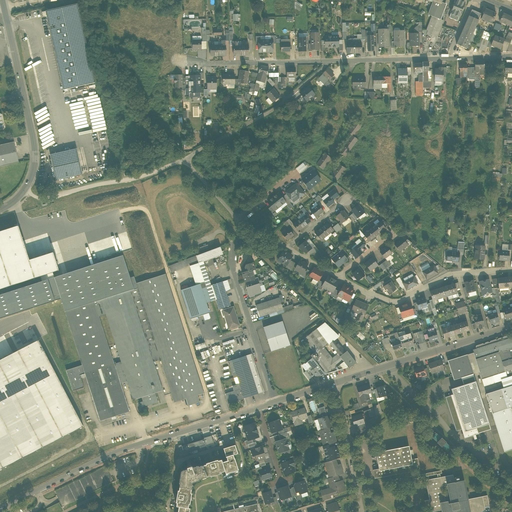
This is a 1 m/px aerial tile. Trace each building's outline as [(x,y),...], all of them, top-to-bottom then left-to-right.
[(428,15),(432,16),(440,19),(445,4),(441,2),(441,3),(434,0),(432,5),(428,15)] [(456,0),(455,0),(450,14),(451,14),(451,15),(458,17),(458,16),(459,17),(464,3),(463,3),(464,2),(459,0),(458,0),(456,0)] [(295,9),(299,12),(302,7),(302,5),(297,2),(294,2),(295,9)] [(48,21),(80,14),(77,4),(46,11),(48,21)] [(472,10),(469,16),(478,20),(479,19),(481,14),(480,13),(472,10)] [(482,20),(491,24),(496,14),(487,10),(487,11),(485,10),(483,14),(481,14),(479,19),(482,20)] [(95,83),(80,14),(48,21),(63,90),(95,83)] [(499,22),(509,26),(511,19),(511,17),(503,14),(499,22)] [(443,21),(440,19),(432,16),(426,30),(427,31),(426,35),(436,39),(443,21)] [(466,49),(466,48),(469,42),(469,41),(475,29),(475,28),(478,20),(469,16),(456,45),(466,49)] [(379,34),(379,47),(388,47),(388,33),(388,29),(387,29),(383,30),(383,34),(379,34)] [(478,30),(475,29),(469,41),(473,43),(478,30)] [(394,42),(394,47),(395,47),(404,46),(404,30),(398,31),(398,32),(394,32),(394,42)] [(410,43),(410,46),(419,46),(419,33),(418,33),(413,33),(409,34),(410,43)] [(491,46),(500,49),(504,40),(494,36),(492,42),(491,45),(491,46)] [(481,43),(483,39),(481,38),(478,44),(475,42),(474,45),(480,47),(480,45),(479,44),(480,43),(481,43)] [(201,49),(201,50),(201,42),(201,40),(192,41),(192,50),(198,50),(198,49),(201,49)] [(281,40),(281,52),(290,52),(290,40),(281,40)] [(346,53),(354,53),(354,45),(350,45),(350,43),(346,44),(346,53)] [(214,56),(218,56),(218,46),(214,46),(210,46),(210,56),(214,56)] [(241,46),(238,46),(233,46),(233,56),(241,56),(241,46)] [(422,75),(422,71),(422,64),(414,64),(414,75),(419,75),(422,75)] [(258,74),(266,76),(268,68),(260,66),(259,70),(258,74)] [(434,81),(442,81),(442,77),(443,68),(442,68),(439,68),(439,70),(435,69),(434,81)] [(475,77),(475,74),(475,72),(475,69),(475,68),(467,68),(467,72),(466,72),(466,74),(472,74),(472,77),(475,77)] [(286,69),(287,78),(288,78),(294,78),(295,78),(295,69),(286,69)] [(323,74),(329,80),(334,75),(328,69),(323,74)] [(407,75),(407,69),(398,69),(398,76),(398,81),(401,81),(401,83),(407,83),(407,75)] [(264,83),(266,76),(258,74),(257,78),(256,80),(264,83)] [(320,77),(326,83),(329,80),(323,74),(320,77)] [(175,75),(175,79),(174,79),(174,83),(175,83),(175,88),(182,88),(182,86),(182,78),(182,75),(175,75)] [(234,84),(235,84),(234,79),(234,75),(229,75),(223,75),(223,83),(228,83),(228,84),(234,84)] [(200,79),(200,76),(193,76),(193,77),(191,77),(191,76),(191,82),(188,82),(189,88),(189,93),(200,92),(200,79)] [(352,78),(353,88),(365,87),(365,77),(352,78)] [(207,89),(216,89),(216,78),(207,78),(207,89)] [(308,87),(301,94),(305,99),(307,101),(314,95),(308,87)] [(269,98),(273,103),(279,97),(277,94),(277,93),(273,88),(266,94),(269,98)] [(301,103),(305,99),(301,94),(296,97),(301,103)] [(339,152),(345,157),(349,151),(353,145),(357,139),(354,136),(362,125),(356,121),(347,132),(351,135),(347,141),(343,147),(339,152)] [(14,142),(0,145),(0,166),(19,162),(14,142)] [(50,154),(56,180),(82,174),(77,148),(50,154)] [(316,165),(322,170),(331,158),(325,153),(316,165)] [(331,176),(337,180),(346,168),(340,164),(331,176)] [(313,186),(320,180),(313,171),(308,175),(307,175),(301,179),(307,186),(311,183),(313,186)] [(345,186),(352,191),(360,179),(354,175),(345,186)] [(292,201),(293,202),(304,194),(296,184),(285,192),(286,194),(292,201)] [(323,201),(328,208),(335,202),(333,200),(339,195),(334,189),(328,194),(329,196),(323,201)] [(276,195),(273,197),(280,206),(285,202),(282,198),(278,193),(276,195)] [(275,211),(280,206),(273,197),(270,200),(267,202),(271,207),(274,211),(275,211)] [(316,217),(323,211),(318,205),(313,210),(311,211),(313,214),(316,217)] [(357,218),(358,218),(362,215),(361,213),(363,212),(358,205),(351,210),(353,213),(357,218)] [(268,209),(274,216),(277,213),(275,211),(274,211),(271,207),(268,209)] [(336,216),(342,223),(349,218),(343,211),(336,216)] [(306,215),(305,215),(300,220),(304,226),(306,224),(306,225),(311,221),(306,215)] [(349,218),(342,223),(345,227),(351,221),(349,218)] [(303,227),(304,226),(300,220),(299,220),(299,221),(293,225),(298,231),(303,227)] [(380,222),(385,229),(389,226),(382,220),(380,222)] [(365,236),(369,242),(385,229),(380,222),(376,225),(363,235),(365,236)] [(333,227),(337,232),(342,228),(338,223),(333,227)] [(325,225),(321,228),(327,235),(330,233),(334,231),(328,224),(325,226),(325,225)] [(0,289),(40,277),(42,281),(54,277),(53,273),(59,271),(53,252),(29,260),(18,226),(0,231),(0,289)] [(323,238),(327,235),(321,228),(317,231),(318,232),(315,234),(320,241),(324,238),(323,238)] [(282,234),(287,240),(291,237),(291,236),(293,235),(289,229),(282,234)] [(306,241),(312,248),(313,247),(315,246),(309,238),(306,241)] [(394,244),(399,250),(402,248),(403,249),(407,245),(405,241),(403,239),(399,242),(398,241),(394,244)] [(304,249),(307,253),(308,252),(310,250),(312,249),(312,248),(306,241),(299,246),(302,250),(304,249)] [(356,246),(360,250),(362,248),(365,246),(362,242),(356,246)] [(208,251),(210,259),(223,254),(220,246),(208,251)] [(350,251),(356,258),(362,253),(360,250),(356,246),(355,247),(352,250),(351,250),(350,251)] [(475,259),(484,260),(485,246),(477,246),(477,250),(475,250),(475,259)] [(312,248),(312,249),(308,252),(311,256),(317,252),(313,247),(312,248)] [(380,252),(384,258),(389,254),(391,253),(386,247),(383,250),(383,249),(380,252)] [(287,265),(290,260),(292,257),(289,255),(290,254),(283,251),(281,256),(280,256),(279,257),(280,258),(279,260),(282,262),(282,263),(287,265)] [(338,267),(338,268),(348,260),(342,253),(341,251),(331,259),(332,258),(339,266),(338,267)] [(499,261),(508,262),(509,252),(508,252),(502,251),(500,251),(499,261)] [(446,262),(451,262),(451,261),(458,262),(459,255),(459,253),(457,253),(451,252),(450,252),(450,254),(447,253),(446,262)] [(206,287),(211,286),(211,285),(204,262),(201,254),(199,254),(196,256),(198,262),(199,263),(205,282),(206,287)] [(131,291),(137,289),(136,283),(134,276),(130,278),(123,255),(116,258),(112,259),(104,261),(101,262),(98,263),(95,264),(54,277),(42,281),(0,294),(0,318),(61,299),(65,311),(95,302),(100,317),(107,315),(102,300),(131,291)] [(198,262),(196,256),(174,264),(176,270),(198,262)] [(364,264),(370,271),(377,265),(372,258),(364,264)] [(285,267),(291,270),(295,263),(290,260),(287,265),(285,267)] [(303,274),(304,274),(306,269),(305,269),(307,264),(304,262),(303,263),(300,261),(295,269),(300,272),(303,274)] [(199,263),(190,266),(195,283),(199,282),(200,284),(205,282),(199,263)] [(253,263),(249,264),(246,265),(245,267),(246,272),(252,270),(255,269),(253,263)] [(423,271),(430,267),(428,263),(420,267),(423,271)] [(422,272),(427,280),(438,274),(437,272),(434,267),(431,268),(430,267),(423,271),(422,272)] [(313,278),(317,280),(319,276),(320,277),(322,274),(320,273),(320,272),(314,268),(310,275),(314,277),(313,278)] [(352,273),(358,281),(365,276),(359,268),(352,273)] [(250,271),(252,270),(246,272),(242,273),(245,282),(249,281),(255,279),(253,274),(252,274),(250,271)] [(165,274),(136,283),(137,289),(154,341),(160,360),(174,404),(186,400),(198,396),(203,394),(165,274)] [(405,288),(406,290),(418,284),(417,283),(414,278),(414,277),(413,277),(412,274),(403,279),(405,281),(402,283),(405,287),(405,288)] [(322,287),(327,289),(333,279),(328,276),(324,283),(322,287)] [(395,280),(401,289),(405,287),(402,283),(399,277),(395,280)] [(497,284),(497,288),(498,288),(511,287),(511,277),(498,278),(498,283),(497,284)] [(338,282),(333,279),(327,289),(332,292),(334,289),(338,282)] [(227,280),(222,282),(225,292),(230,290),(229,284),(227,280)] [(479,282),(482,294),(491,292),(492,292),(491,288),(489,280),(487,280),(484,280),(484,281),(479,282)] [(466,287),(467,293),(468,292),(475,291),(473,281),(465,283),(466,287)] [(205,282),(200,284),(196,285),(181,290),(190,319),(197,317),(209,313),(206,303),(211,301),(206,287),(205,282)] [(230,306),(225,292),(222,282),(211,285),(211,286),(216,300),(219,309),(230,306)] [(380,282),(373,287),(375,290),(382,285),(380,282)] [(387,289),(390,293),(396,289),(391,282),(383,287),(385,290),(387,289)] [(259,286),(259,284),(253,286),(247,288),(250,297),(254,296),(254,295),(261,292),(259,286)] [(338,296),(343,299),(348,288),(346,287),(347,287),(346,286),(344,285),(340,292),(338,296)] [(211,301),(216,300),(211,286),(206,287),(211,301)] [(349,288),(348,288),(343,299),(348,301),(348,302),(350,298),(353,293),(354,291),(351,290),(351,289),(351,288),(349,287),(349,288)] [(147,343),(131,291),(102,300),(107,315),(122,362),(128,382),(134,400),(142,397),(155,393),(162,391),(153,362),(147,343)] [(269,314),(283,309),(282,307),(279,298),(255,305),(259,317),(269,314)] [(416,303),(418,308),(422,307),(422,308),(426,307),(427,307),(426,304),(424,299),(416,301),(416,303)] [(356,320),(361,323),(366,310),(363,309),(364,306),(356,302),(356,301),(356,300),(351,311),(356,313),(356,312),(359,313),(358,314),(356,320)] [(115,364),(100,317),(95,302),(65,311),(82,365),(85,374),(100,421),(130,411),(121,384),(115,364)] [(410,303),(404,305),(408,316),(413,315),(413,314),(412,310),(410,303)] [(292,304),(282,307),(283,309),(284,312),(290,311),(294,309),(292,304)] [(402,318),(408,316),(404,305),(398,307),(399,307),(401,313),(402,318)] [(228,324),(230,328),(237,326),(239,326),(233,307),(223,310),(227,324),(228,324)] [(509,319),(511,318),(511,312),(510,308),(503,310),(506,321),(510,320),(509,319)] [(497,314),(496,313),(493,314),(488,315),(490,323),(495,322),(495,321),(498,320),(497,314)] [(478,328),(479,329),(482,329),(481,327),(484,326),(484,324),(481,314),(477,315),(477,317),(473,318),(474,324),(476,328),(478,328)] [(282,321),(263,327),(271,351),(290,345),(282,321)] [(325,323),(318,328),(329,343),(330,344),(335,340),(339,337),(325,323)] [(310,356),(312,358),(325,374),(348,367),(340,356),(334,361),(324,347),(329,343),(318,328),(303,339),(314,353),(310,356)] [(430,341),(430,342),(434,341),(434,340),(438,339),(435,331),(428,333),(427,334),(429,339),(429,341),(430,341)] [(399,337),(398,337),(402,347),(408,345),(409,346),(414,345),(410,333),(406,335),(399,337)] [(394,350),(402,347),(398,337),(396,338),(397,341),(392,343),(391,343),(392,345),(390,345),(391,347),(392,347),(394,350)] [(479,372),(482,379),(493,376),(495,383),(501,381),(501,380),(511,377),(511,378),(511,377),(511,337),(503,340),(476,349),(477,352),(473,353),(479,372)] [(476,349),(503,340),(502,338),(503,337),(498,339),(497,340),(496,340),(495,339),(490,341),(490,342),(489,342),(488,342),(485,343),(484,344),(483,344),(476,346),(475,347),(476,349)] [(83,426),(38,340),(0,359),(0,462),(3,468),(83,426)] [(335,340),(330,344),(340,356),(343,354),(339,348),(341,346),(335,340)] [(153,362),(160,360),(154,341),(147,343),(153,362)] [(219,345),(212,347),(214,353),(221,351),(219,345)] [(348,367),(349,369),(356,363),(347,351),(345,352),(343,354),(340,356),(348,367)] [(467,355),(473,374),(479,372),(473,353),(467,355)] [(252,354),(246,356),(258,394),(264,392),(252,354)] [(447,361),(453,380),(473,374),(467,355),(447,361)] [(231,360),(232,360),(235,371),(239,384),(241,389),(244,398),(258,394),(246,356),(231,360)] [(312,358),(307,362),(311,367),(309,369),(313,375),(314,373),(315,375),(316,376),(319,374),(320,376),(325,374),(312,358)] [(428,364),(432,373),(444,369),(443,367),(441,360),(440,360),(428,364)] [(121,384),(128,382),(122,362),(115,364),(121,384)] [(66,370),(73,391),(84,387),(80,375),(85,374),(82,365),(66,370)] [(414,369),(417,378),(424,376),(426,375),(424,369),(423,366),(419,368),(419,367),(414,369)] [(462,380),(463,385),(475,381),(474,376),(462,380)] [(484,386),(495,383),(493,376),(482,379),(484,386)] [(511,377),(501,380),(501,381),(503,388),(511,385),(511,377),(511,378),(511,377)] [(451,389),(453,395),(464,432),(476,428),(489,424),(475,381),(463,385),(451,389)] [(356,388),(359,396),(365,395),(366,394),(364,385),(356,388)] [(486,394),(492,413),(511,407),(511,385),(503,388),(486,394)] [(387,395),(386,394),(388,393),(387,389),(385,389),(384,386),(376,388),(376,389),(379,397),(387,395)] [(244,399),(244,398),(241,389),(234,391),(225,394),(228,404),(234,402),(233,401),(243,398),(244,399)] [(157,402),(155,393),(142,397),(143,402),(141,403),(142,407),(157,402)] [(456,431),(462,430),(451,395),(445,397),(456,431)] [(453,395),(451,395),(462,430),(464,438),(473,435),(475,435),(478,434),(476,428),(464,432),(453,395)] [(200,403),(198,396),(186,400),(189,406),(200,403)] [(511,449),(511,407),(492,413),(504,452),(511,449)] [(290,412),(295,427),(301,425),(300,422),(307,420),(308,419),(307,416),(304,408),(290,412)] [(319,412),(321,418),(326,416),(327,417),(325,410),(320,411),(319,412)] [(355,424),(356,426),(357,425),(364,423),(361,414),(351,418),(354,425),(355,424)] [(320,425),(321,430),(329,428),(333,426),(331,420),(329,419),(327,419),(327,417),(326,416),(321,418),(318,419),(320,425)] [(282,429),(281,425),(279,426),(277,421),(273,423),(271,422),(270,423),(269,424),(272,433),(278,431),(282,429)] [(258,437),(254,424),(246,426),(244,429),(243,432),(246,433),(248,440),(252,439),(258,437)] [(489,424),(476,428),(478,434),(491,430),(489,424)] [(324,445),(324,446),(332,443),(336,442),(333,433),(330,433),(330,431),(320,434),(321,438),(322,439),(324,445)] [(278,435),(280,441),(285,439),(289,438),(287,434),(287,432),(279,435),(278,435)] [(432,437),(437,443),(441,438),(436,433),(432,437)] [(211,435),(203,438),(206,446),(214,444),(211,435)] [(203,438),(195,440),(197,449),(206,446),(203,438)] [(441,438),(437,443),(441,447),(447,452),(451,447),(446,442),(441,438)] [(282,452),(285,453),(286,451),(289,450),(287,443),(285,439),(280,441),(275,442),(279,453),(282,452)] [(195,440),(186,443),(189,451),(197,449),(195,440)] [(186,443),(178,446),(181,454),(189,451),(186,443)] [(227,460),(222,462),(225,471),(226,474),(234,471),(238,470),(235,458),(234,458),(233,455),(238,453),(235,445),(223,448),(223,449),(224,449),(226,457),(227,460)] [(173,446),(153,452),(156,461),(157,461),(160,470),(171,467),(169,462),(177,459),(173,446)] [(256,456),(258,461),(264,459),(266,459),(264,453),(262,446),(256,448),(251,450),(250,450),(252,457),(256,456)] [(373,470),(374,479),(395,475),(395,478),(400,477),(399,474),(420,470),(417,458),(411,460),(409,446),(376,452),(379,469),(373,470)] [(324,450),(328,462),(335,459),(339,458),(336,448),(334,449),(333,447),(324,450)] [(342,470),(341,466),(338,467),(337,465),(335,459),(328,462),(324,463),(328,475),(342,470)] [(206,464),(203,465),(206,477),(207,477),(210,476),(211,477),(218,474),(218,475),(218,474),(221,473),(221,474),(221,472),(225,471),(222,462),(221,460),(218,461),(218,460),(217,460),(215,461),(209,462),(209,463),(207,463),(206,463),(206,464)] [(281,464),(285,474),(294,471),(293,466),(294,466),(292,460),(286,462),(281,464)] [(180,483),(180,487),(192,489),(192,485),(192,483),(199,480),(199,479),(206,477),(203,465),(198,467),(198,466),(181,471),(179,483),(180,483)] [(259,472),(262,480),(272,477),(269,469),(266,470),(265,469),(262,470),(259,471),(259,472)] [(394,482),(437,474),(440,473),(442,473),(441,469),(400,477),(395,478),(394,478),(394,482)] [(440,500),(445,499),(443,490),(448,489),(446,484),(454,482),(453,475),(440,477),(437,478),(425,480),(429,500),(424,501),(426,511),(432,511),(441,510),(440,500)] [(320,491),(323,500),(331,498),(330,495),(345,490),(342,480),(339,481),(338,479),(328,482),(329,482),(330,488),(320,491)] [(464,480),(454,482),(446,484),(448,489),(450,501),(445,501),(445,499),(440,500),(441,510),(441,511),(482,511),(485,511),(484,511),(490,511),(487,495),(468,499),(464,480)] [(294,487),(297,495),(297,494),(300,494),(301,494),(307,492),(304,481),(298,483),(295,484),(294,486),(294,487)] [(280,498),(280,500),(286,498),(287,498),(290,496),(291,496),(289,490),(288,487),(287,486),(284,487),(281,488),(278,489),(277,490),(278,492),(280,498)] [(191,489),(192,489),(180,487),(179,490),(178,490),(178,491),(178,493),(177,493),(176,499),(177,499),(176,501),(176,502),(177,503),(176,506),(179,507),(188,508),(189,504),(190,504),(191,497),(191,496),(192,494),(192,493),(191,493),(191,489)] [(262,494),(265,504),(273,501),(272,498),(270,491),(262,494)] [(339,511),(337,503),(326,506),(328,511),(339,511)]
